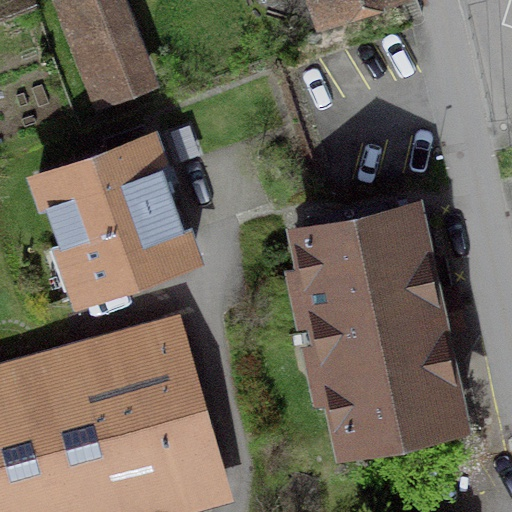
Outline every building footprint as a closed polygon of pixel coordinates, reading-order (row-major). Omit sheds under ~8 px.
[(73,0),(61,5),(97,99),(144,81),(113,0),(73,0)] [(305,0),(317,33),(411,0),(305,0)] [(82,297),(192,257),(149,135),(38,174),(63,243),(74,239),(91,287),(80,291),(82,297)] [(341,427),(385,417),(389,433),(459,418),(413,206),(299,230),(341,427)] [(221,477),(179,328),(88,354),(93,371),(0,396),(0,511),(53,511),(115,495),(118,506),(221,477)]
